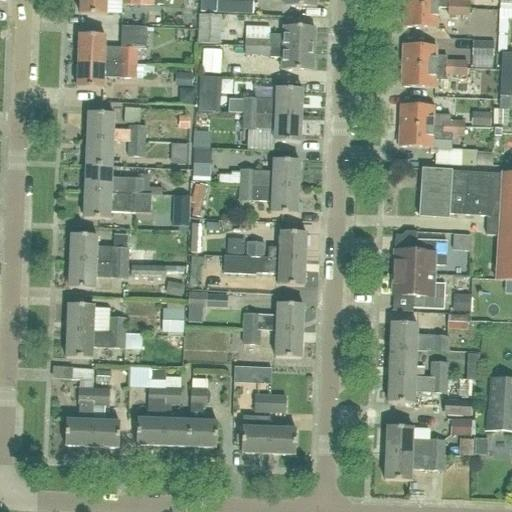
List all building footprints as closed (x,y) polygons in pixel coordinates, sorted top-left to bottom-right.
[(106,17),(106,0),(80,0),(80,16),(106,17)] [(200,0),(200,14),(253,16),(253,0),(200,0)] [(284,0),(284,8),(316,9),(316,0),(284,0)] [(404,0),(404,7),(437,9),(446,9),(469,10),(469,3),(448,3),(447,0),(404,0)] [(497,0),(474,0),(474,12),(497,13),(497,0)] [(437,9),(404,7),(403,29),(437,30),(437,9)] [(221,18),(198,17),(197,45),(220,46),(221,18)] [(245,42),(245,48),(314,51),(315,29),(284,27),(283,39),(268,38),(268,43),(245,42)] [(145,30),(120,29),(120,46),(145,47),(145,30)] [(79,36),(78,63),(137,65),(137,50),(105,49),(105,37),(79,36)] [(471,43),(471,58),(492,58),(492,42),(471,43)] [(445,57),(436,57),(436,47),(403,46),(402,67),(465,70),(465,63),(445,62),(445,57)] [(268,60),(282,60),(282,72),(313,73),(314,51),(245,48),(244,57),(268,58),(268,60)] [(511,53),(502,53),(499,108),(511,109),(511,53)] [(137,67),(137,65),(78,63),(77,90),(103,91),(103,78),(153,80),(153,68),(137,67)] [(474,70),(465,70),(402,67),(401,89),(434,90),(435,80),(446,81),(446,77),(465,77),(465,80),(474,81),(474,70)] [(486,72),(485,93),(493,93),(494,72),(486,72)] [(196,93),(226,95),(227,81),(196,79),(196,93)] [(480,101),(480,87),(455,85),(454,99),(480,101)] [(242,103),(242,115),(301,117),(302,90),(276,89),(275,104),(242,103)] [(252,100),(273,101),(273,91),(252,91),(252,100)] [(401,106),(400,127),(464,130),(464,123),(449,123),(450,117),(433,116),(433,108),(401,106)] [(139,111),(123,110),(123,125),(139,126),(139,111)] [(511,111),(492,111),(492,124),(511,124),(511,111)] [(129,132),(113,131),(114,116),(88,115),(87,141),(113,143),(120,143),(120,142),(128,143),(145,144),(145,129),(129,128),(129,132)] [(300,144),(301,117),(242,115),(242,116),(233,116),(233,130),(274,132),(274,143),(300,144)] [(463,137),(464,130),(400,127),(399,149),(432,150),(432,141),(451,141),(451,136),(463,137)] [(86,168),(112,169),(113,143),(87,141),(86,168)] [(144,160),(145,145),(145,144),(128,143),(127,159),(144,160)] [(493,156),(436,153),(435,165),(492,167),(493,156)] [(273,161),(272,187),(272,188),(298,189),(299,162),(273,161)] [(137,180),(111,179),(112,169),(86,168),(85,194),(143,196),(144,177),(138,176),(137,180)] [(499,237),(496,282),(511,282),(511,175),(502,175),(502,176),(452,173),(452,172),(421,170),(419,218),(449,220),(450,216),(488,218),(487,237),(499,237)] [(256,187),(257,173),(239,172),(239,187),(256,187)] [(298,189),(272,188),(272,187),(256,187),(239,187),(238,201),(271,203),(271,215),(297,216),(298,189)] [(143,196),(85,194),(84,221),(110,222),(110,214),(150,216),(151,196),(143,196)] [(188,229),(190,199),(174,198),(173,228),(188,229)] [(191,224),(190,254),(199,254),(200,225),(191,224)] [(268,249),(268,259),(268,260),(305,261),(306,234),(280,233),(280,250),(268,249)] [(154,250),(97,248),(97,238),(71,236),(70,263),(144,266),(153,266),(154,250)] [(394,253),(393,275),(434,277),(435,255),(446,255),(446,243),(416,242),(415,254),(394,253)] [(246,244),(246,259),(262,259),(263,244),(246,244)] [(199,268),(202,268),(203,259),(190,258),(188,287),(198,288),(199,268)] [(256,274),(279,275),(278,287),(304,288),(305,261),(268,260),(268,259),(262,259),(246,259),(224,258),(224,275),(256,276),(256,274)] [(143,278),(144,266),(70,263),(69,290),(95,291),(95,280),(137,282),(137,278),(143,278)] [(434,284),(434,277),(393,275),(392,297),(413,298),(413,310),(443,311),(445,284),(434,284)] [(205,311),(205,308),(206,296),(188,294),(187,309),(205,311)] [(453,296),(453,313),(469,314),(470,297),(453,296)] [(273,313),(274,300),(259,299),(259,312),(273,313)] [(260,331),(260,332),(276,333),(276,332),(302,333),(303,306),(277,305),(277,317),(243,316),(242,331),(260,331)] [(93,334),(93,333),(94,308),(68,307),(67,333),(93,334)] [(467,318),(447,318),(446,332),(467,332),(467,318)] [(125,336),(126,320),(108,319),(108,334),(108,335),(125,336)] [(391,324),(390,351),(416,352),(416,353),(448,354),(448,352),(456,352),(456,341),(448,340),(448,338),(417,336),(417,325),(391,324)] [(260,331),(242,331),(241,347),(259,347),(260,332),(260,331)] [(276,332),(276,333),(275,359),(301,360),(302,333),(276,332)] [(93,334),(67,333),(66,360),(92,361),(92,348),(140,350),(141,336),(125,336),(108,335),(108,334),(93,333),(93,334)] [(416,353),(416,352),(390,351),(389,377),(415,378),(415,379),(423,379),(424,370),(415,370),(416,353)] [(466,356),(466,381),(478,382),(479,357),(466,356)] [(429,364),(429,380),(447,380),(448,365),(429,364)] [(79,389),(91,389),(92,371),(72,370),(72,380),(79,381),(79,389)] [(414,405),(415,379),(415,378),(389,377),(388,404),(414,405)] [(165,389),(163,447),(189,448),(190,422),(189,422),(170,422),(170,407),(179,407),(180,379),(165,379),(165,389)] [(487,431),(511,432),(511,380),(490,379),(487,431)] [(447,395),(447,380),(429,380),(428,395),(447,395)] [(217,423),(201,423),(201,408),(205,408),(206,382),(193,382),(192,391),(190,391),(189,422),(190,422),(189,448),(216,449),(217,423)] [(136,446),(163,447),(165,389),(150,388),(149,407),(152,407),(152,421),(137,420),(136,446)] [(79,406),(78,422),(66,421),(65,448),(92,449),(94,390),(79,390),(78,406),(79,406)] [(94,390),(92,449),(118,449),(119,423),(103,423),(104,407),(108,407),(109,391),(94,390)] [(254,413),(270,414),(270,398),(255,397),(254,413)] [(286,398),(270,398),(270,414),(285,414),(286,398)] [(469,404),(449,403),(448,417),(468,418),(469,404)] [(471,422),(450,422),(449,438),(470,438),(471,422)] [(420,456),(421,445),(412,445),(413,429),(387,428),(386,455),(420,456)] [(268,456),(269,430),(242,429),(241,455),(268,456)] [(269,430),(268,456),(295,457),(296,431),(269,430)] [(443,457),(444,447),(444,442),(428,441),(428,456),(428,457),(443,457)] [(420,456),(386,455),(385,482),(410,483),(411,471),(443,472),(443,457),(428,457),(428,456),(420,456)]
